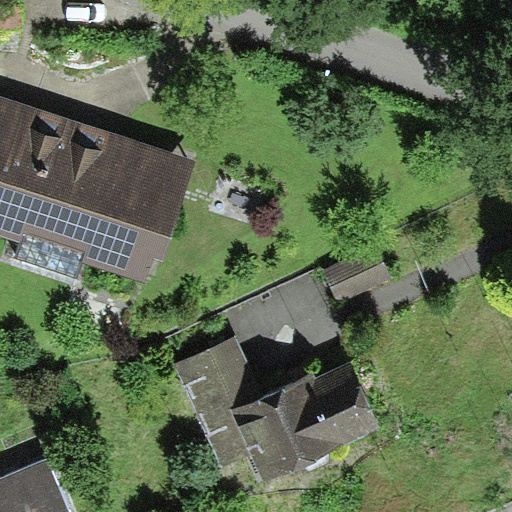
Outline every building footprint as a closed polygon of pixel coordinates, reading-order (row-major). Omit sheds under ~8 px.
[(22,0),(0,0),(0,20),(23,19),(22,0)] [(193,163),(0,99),(0,236),(17,242),(12,258),(76,279),(83,261),(145,281),(153,256),(162,259),(193,163)] [(352,298),(399,270),(385,246),(338,274),(352,298)] [(246,336),(193,363),(257,484),(388,416),(352,347),(273,388),(246,336)] [(68,511),(47,460),(0,479),(0,511),(68,511)]
